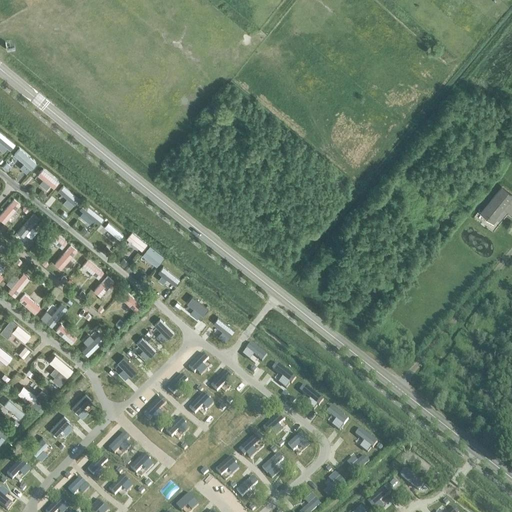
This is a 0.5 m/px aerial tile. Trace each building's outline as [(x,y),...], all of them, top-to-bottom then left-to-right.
[(7,150),(10,152),(16,146),(0,132),(0,143),(0,144),(0,151),(3,154),(7,150)] [(37,164),(20,150),(14,157),(24,165),(20,170),(27,175),(30,171),(31,171),(37,164)] [(49,186),(54,190),(59,183),(43,170),(38,177),(43,181),(39,186),(45,191),(49,186)] [(80,202),(63,187),(58,193),(67,201),(63,205),(70,211),(74,207),(80,202)] [(504,208),(511,214),(511,197),(501,189),(481,215),(492,224),(504,208)] [(14,199),(0,214),(0,219),(4,223),(20,204),(14,199)] [(93,222),(99,226),(104,220),(85,204),(80,211),(83,214),(79,217),(90,226),(93,222)] [(37,233),(31,228),(39,219),(33,214),(16,232),(22,238),(25,235),(31,240),(37,233)] [(123,235),(108,222),(104,227),(120,240),(123,235)] [(62,248),(67,241),(50,229),(45,235),(47,237),(42,243),(49,248),(54,242),(62,248)] [(147,243),(132,231),(127,238),(142,250),(147,243)] [(77,251),(71,245),(54,263),(60,269),(77,251)] [(142,255),(156,266),(164,256),(150,245),(142,255)] [(82,265),(98,278),(103,272),(87,258),(82,265)] [(175,288),(180,282),(163,269),(158,275),(162,278),(158,283),(163,286),(167,282),(175,288)] [(23,272),(8,292),(14,297),(30,277),(23,272)] [(100,296),(114,281),(107,275),(93,290),(100,296)] [(118,294),(136,311),(141,305),(123,288),(118,294)] [(24,294),(19,300),(35,314),(40,307),(24,294)] [(208,306),(192,294),(187,300),(190,303),(185,309),(197,317),(201,312),(203,313),(208,306)] [(63,299),(50,315),(57,320),(69,304),(63,299)] [(235,328),(218,315),(213,321),(222,328),(218,334),(225,340),(235,328)] [(31,337),(11,321),(0,334),(7,340),(12,334),(24,345),(31,337)] [(160,322),(154,327),(161,334),(156,339),(163,345),(167,340),(169,341),(174,336),(160,322)] [(61,324),(55,331),(71,344),(77,337),(61,324)] [(99,333),(81,351),(87,356),(105,339),(99,333)] [(142,340),(137,346),(143,352),(139,357),(145,363),(150,358),(151,360),(156,354),(142,340)] [(266,354),(251,341),(246,348),(242,353),(250,359),(254,354),(261,360),(266,354)] [(0,347),(0,359),(6,364),(12,357),(0,347)] [(208,357),(203,352),(189,366),(194,372),(195,370),(200,375),(207,368),(202,363),(208,357)] [(55,357),(49,364),(55,370),(50,375),(55,379),(52,382),(59,388),(67,379),(73,372),(55,357)] [(123,359),(117,365),(124,372),(119,376),(125,382),(130,377),(131,379),(137,373),(123,359)] [(295,377),(276,361),(271,368),(278,373),(274,378),(285,387),(289,382),(290,383),(295,377)] [(232,375),(226,369),(211,385),(217,390),(223,383),(228,388),(234,381),(230,377),(232,375)] [(181,373),(167,388),(173,393),(178,388),(183,392),(189,386),(185,381),(187,378),(181,373)] [(323,399),(304,383),(299,389),(310,398),(305,403),(313,409),(317,404),(318,404),(323,399)] [(23,386),(17,393),(37,409),(48,396),(41,390),(36,396),(23,386)] [(210,397),(204,392),(189,408),(195,413),(202,405),(208,409),(214,402),(209,398),(210,397)] [(92,402),(86,397),(72,411),(82,421),(89,415),(84,410),(92,402)] [(3,405),(19,418),(24,412),(8,399),(3,405)] [(166,407),(161,401),(144,419),(150,424),(152,421),(157,425),(164,419),(159,414),(166,407)] [(348,418),(331,405),(327,411),(336,418),(332,424),(339,430),(348,418)] [(284,419),(279,413),(263,427),(268,433),(271,430),(276,435),(283,429),(278,424),(284,419)] [(64,419),(50,433),(56,439),(62,433),(66,437),(73,429),(69,425),(70,424),(64,419)] [(186,427),(180,421),(166,436),(172,441),(178,435),(183,439),(189,432),(185,428),(186,427)] [(0,446),(10,434),(0,425),(0,446)] [(377,441),(359,427),(354,433),(364,440),(359,446),(367,452),(371,446),(372,447),(377,441)] [(310,444),(299,432),(287,443),(294,450),(299,445),(303,449),(310,444)] [(262,439),(256,433),(238,448),(244,455),(246,453),(250,458),(257,452),(253,447),(262,439)] [(129,442),(123,437),(108,452),(114,458),(120,452),(125,456),(131,450),(126,445),(129,442)] [(48,446),(42,440),(30,451),(41,463),(48,456),(43,451),(48,446)] [(283,459),(277,453),(262,467),(271,478),(278,471),(274,466),(283,459)] [(357,460),(353,456),(346,462),(350,466),(347,469),(353,475),(369,460),(364,454),(357,460)] [(236,461),(231,455),(215,469),(220,475),(228,469),(232,474),(239,468),(234,463),(236,461)] [(150,463),(144,457),(130,472),(136,477),(142,470),(147,475),(153,468),(149,464),(150,463)] [(107,465),(102,459),(87,473),(93,479),(94,478),(98,482),(105,476),(101,471),(107,465)] [(21,463),(7,477),(12,483),(19,476),(24,480),(30,474),(25,469),(27,468),(21,463)] [(424,485),(405,468),(400,474),(419,491),(424,485)] [(345,481),(335,472),(329,478),(333,482),(323,491),(329,497),(345,481)] [(257,482),(252,475),(236,489),(241,496),(257,482)] [(128,484),(122,479),(109,494),(114,499),(120,492),(125,497),(132,490),(127,486),(128,484)] [(89,491),(79,481),(68,493),(74,498),(79,494),(83,498),(89,491)] [(374,508),(389,494),(384,488),(368,503),(374,508)] [(0,492),(0,508),(5,511),(7,511),(12,507),(5,502),(9,496),(1,490),(0,492)] [(190,492),(176,504),(182,510),(187,504),(192,509),(199,503),(195,498),(190,492)] [(311,511),(320,503),(311,494),(304,500),(308,504),(299,511),(311,511)] [(65,507),(60,501),(49,511),(68,511),(64,508),(65,507)]
